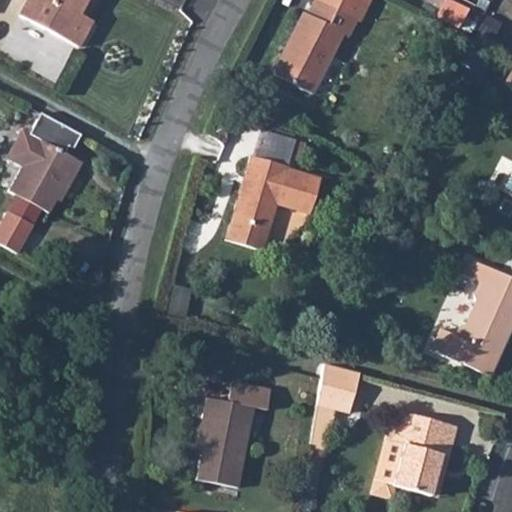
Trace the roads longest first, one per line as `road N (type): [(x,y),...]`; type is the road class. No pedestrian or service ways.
road 1 (residential): [(232,0),(179,111),(132,257),(105,511)]
road 2 (track): [(124,326),(0,271)]
